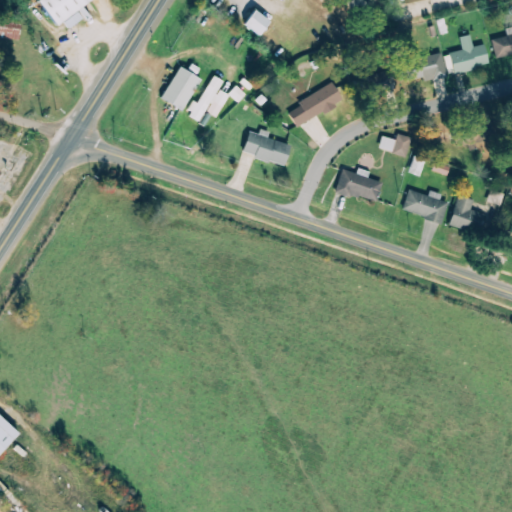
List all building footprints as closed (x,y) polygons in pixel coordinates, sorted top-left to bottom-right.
[(54,27),(89,1),(88,0),(36,0),(35,1),(54,27)] [(83,18),(77,11),(64,22),(69,29),(83,18)] [(243,27),(260,36),(269,21),(252,11),(243,27)] [(0,38),(19,39),(20,18),(0,17),(0,38)] [(511,33),(492,38),(497,61),(511,57),(511,33)] [(490,66),(485,45),(474,48),(471,35),(460,38),(463,50),(450,54),(454,74),(490,66)] [(447,77),(441,54),(402,63),(407,82),(423,78),(425,83),(447,77)] [(202,80),(181,67),(161,99),(182,112),(202,80)] [(394,74),(361,75),(361,94),(394,93),(394,74)] [(231,96),(221,90),(225,82),(214,76),(199,104),(194,101),(187,113),(202,122),(207,112),(219,118),(231,96)] [(289,113),(297,127),(344,103),(334,84),(297,103),(300,107),(289,113)] [(285,166),(291,145),(269,139),(271,133),(261,130),(260,135),(248,132),(242,155),(285,166)] [(412,139),(399,134),(396,141),(383,136),(379,148),(405,158),(412,139)] [(410,174),(421,176),(425,160),(414,157),(410,174)] [(451,167),(436,162),(433,171),(447,176),(451,167)] [(336,193),(377,203),(382,182),(369,179),(370,172),(358,169),(357,173),(342,170),(336,193)] [(442,225),(449,203),(441,201),(443,195),(431,191),(429,197),(410,190),(403,211),(442,225)] [(488,202),(502,207),(506,194),(492,190),(488,202)] [(472,210),(475,200),(459,196),(450,225),(478,234),(484,214),(472,210)] [(0,454),(18,435),(0,418),(0,454)]
